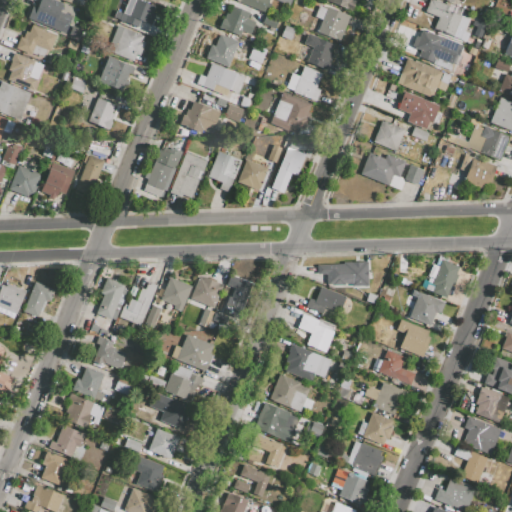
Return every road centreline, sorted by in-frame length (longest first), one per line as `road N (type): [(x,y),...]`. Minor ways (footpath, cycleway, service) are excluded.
road 1 (residential): [(511,211),(0,227)]
road 2 (residential): [(0,259),(511,243)]
road 3 (residential): [(188,511),(308,218)]
road 4 (residential): [(395,511),(483,296)]
road 5 (residential): [(0,487),(78,296)]
road 6 (residential): [(122,188),(197,0)]
road 7 (residential): [(325,175),(395,0)]
